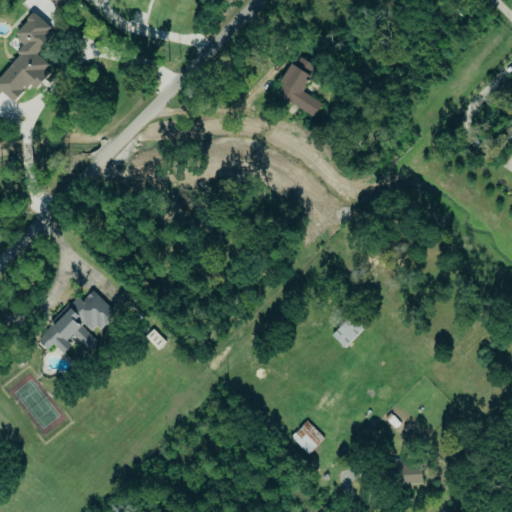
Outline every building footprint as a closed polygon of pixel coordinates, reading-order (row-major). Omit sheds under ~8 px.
[(69,0),(49,0),(60,10),(69,0)] [(0,75),(0,90),(13,102),(29,83),(34,88),(52,67),(36,54),(49,37),(45,33),(50,26),(32,12),(14,34),(26,44),(0,75)] [(300,56),(294,64),(292,63),(281,81),(283,83),(277,92),(314,116),(324,102),(303,90),(317,66),(300,56)] [(114,311),(92,290),(73,310),(68,305),(36,339),(47,349),(52,344),(63,353),(71,344),(67,341),(73,335),(89,350),(98,340),(92,335),(114,311)] [(331,335),(345,348),(369,321),(356,308),(331,335)] [(307,454),(323,438),(307,421),(290,436),(307,454)] [(422,482),(421,463),(404,464),(404,459),(384,460),(385,484),(422,482)]
